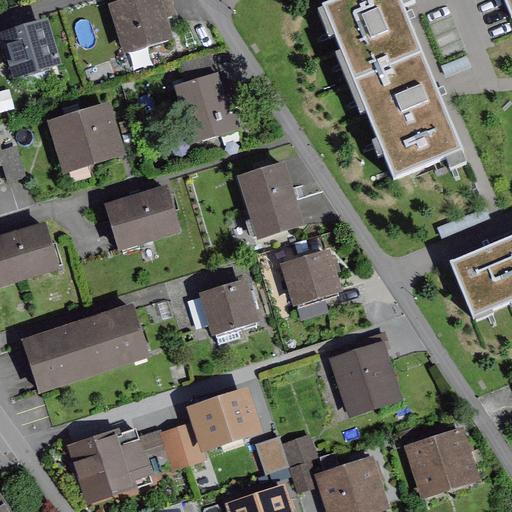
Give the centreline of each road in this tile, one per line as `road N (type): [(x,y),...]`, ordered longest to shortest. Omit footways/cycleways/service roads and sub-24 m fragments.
road 1 (residential): [(213,0),(511,466)]
road 2 (unknown): [(0,336),(47,331),(163,295)]
road 3 (unknown): [(390,278),(511,228)]
